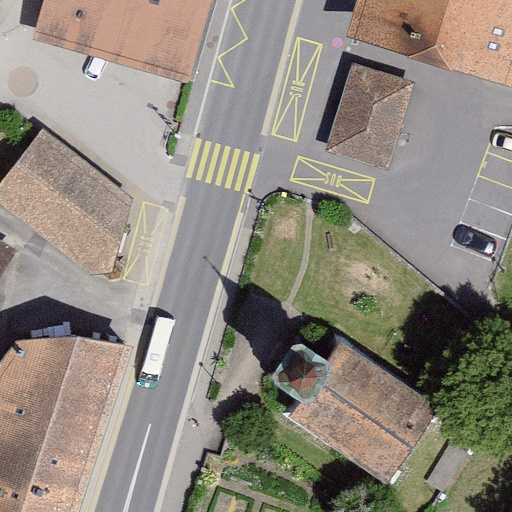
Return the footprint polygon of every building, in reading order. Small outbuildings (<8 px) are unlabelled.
[(49,0),(39,43),(193,82),(213,0),(49,0)] [(511,0),(360,0),(349,35),(511,87),(511,0)] [(419,85),(352,64),(328,143),(394,163),(419,85)] [(43,130),(0,194),(89,274),(117,275),(131,199),(43,130)] [(0,250),(0,280),(14,258),(0,250)] [(300,400),(287,419),(388,483),(435,409),(338,348),(329,363),(294,341),(269,380),(300,400)] [(0,365),(0,511),(89,511),(140,354),(18,342),(0,365)]
